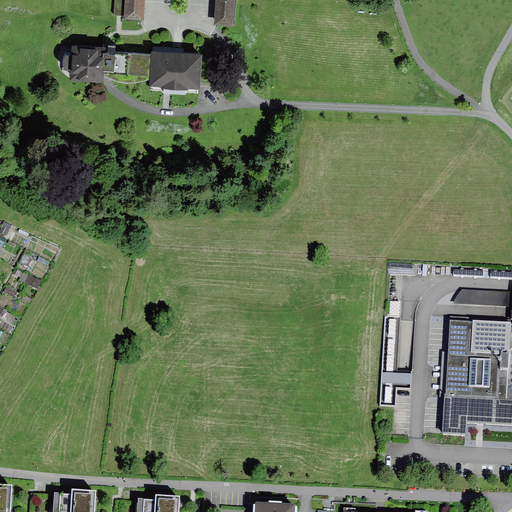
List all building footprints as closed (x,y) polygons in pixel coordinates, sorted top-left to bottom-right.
[(144,0),(114,0),(114,13),(143,15),(144,0)] [(235,0),(215,0),(214,25),(234,27),(235,0)] [(106,42),(71,39),(70,48),(64,48),(63,59),(66,65),(70,66),(70,75),(103,77),(104,69),(107,73),(115,77),(126,79),(138,79),(149,75),(150,50),(117,47),(117,40),(107,40),(107,46),(106,46),(106,42)] [(149,75),(148,87),(199,90),(202,49),(151,45),(150,50),(149,75)] [(511,307),(511,292),(462,290),(453,304),(511,307)] [(511,326),(450,323),(443,434),(466,436),(467,423),(511,425),(511,326)] [(0,485),(0,511),(11,511),(13,487),(0,485)] [(72,491),(71,495),(55,494),(53,511),(95,511),(97,492),(72,491)] [(155,501),(138,500),(137,511),(179,511),(181,498),(155,496),(155,501)]
